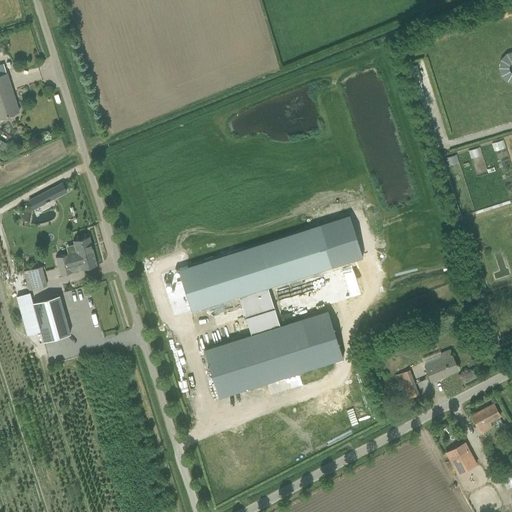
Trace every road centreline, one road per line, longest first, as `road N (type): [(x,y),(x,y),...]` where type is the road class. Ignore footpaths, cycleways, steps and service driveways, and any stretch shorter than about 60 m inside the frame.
road 1 (unclassified): [(200,511),(35,0)]
road 2 (unclassified): [(248,511),(511,373)]
